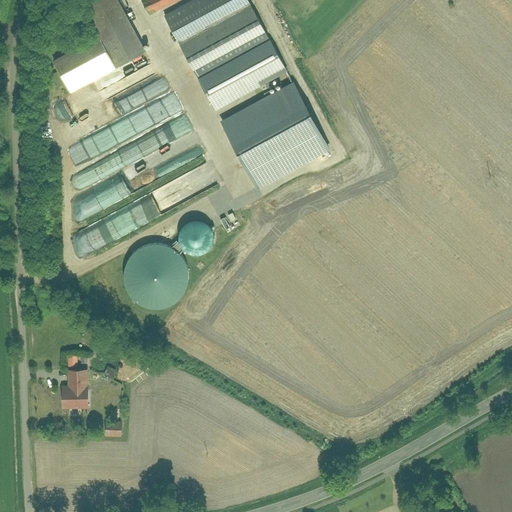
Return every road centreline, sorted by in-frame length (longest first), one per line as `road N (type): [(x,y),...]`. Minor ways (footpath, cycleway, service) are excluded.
road 1 (unclassified): [(29,511),(12,47),(32,0)]
road 2 (tertiary): [(258,511),(411,451),(511,391)]
